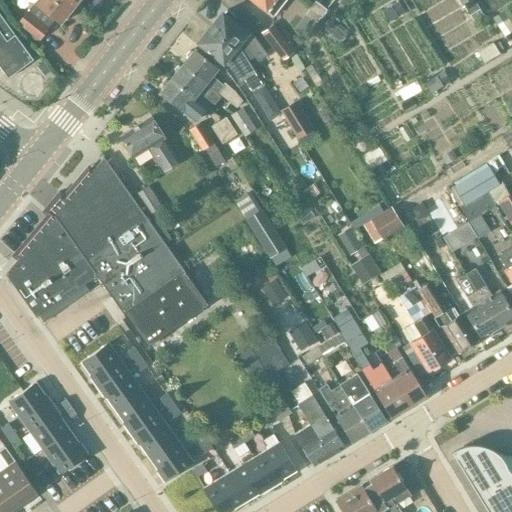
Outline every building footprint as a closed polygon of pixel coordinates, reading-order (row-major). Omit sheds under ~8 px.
[(41,0),(38,5),(61,24),(76,5),(70,0),(41,0)] [(251,0),(272,16),(284,0),(251,0)] [(473,0),(460,0),(472,19),(481,13),(473,0)] [(398,1),(391,5),(392,6),(398,16),(404,12),(398,1)] [(310,8),(320,16),(325,10),(315,2),(310,8)] [(241,51),(247,61),(254,56),(258,61),(267,55),(249,30),(245,33),(231,22),(236,16),(226,8),(210,28),(234,46),(233,48),(237,54),(241,51)] [(315,22),(320,16),(310,8),(305,14),(315,22)] [(511,24),(504,11),(493,18),(504,36),(511,30),(511,24)] [(39,41),(48,29),(27,12),(17,24),(27,32),(25,34),(36,43),(38,41),(39,41)] [(0,66),(8,77),(32,59),(0,14),(0,66)] [(333,20),(326,30),(332,34),(339,25),(333,20)] [(292,51),(272,25),(262,33),(282,59),(292,51)] [(210,28),(199,42),(229,66),(238,81),(242,78),(249,89),(250,91),(262,84),(261,82),(247,61),(242,53),(241,51),(237,54),(233,48),(234,46),(210,28)] [(493,45),(478,54),(484,63),(499,54),(493,45)] [(181,62),(206,82),(221,95),(236,106),(241,99),(234,90),(223,82),(221,84),(211,75),(217,67),(193,48),(181,62)] [(44,76),(51,71),(44,62),(37,67),(44,76)] [(181,62),(170,77),(194,97),(205,105),(209,101),(214,103),(221,95),(206,82),(181,62)] [(443,71),(437,75),(437,76),(443,86),(450,82),(443,71)] [(205,105),(194,97),(170,77),(158,92),(193,120),(199,113),(205,105)] [(416,81),(398,90),(403,100),(421,91),(416,81)] [(263,85),(252,93),(262,109),(273,102),(263,85)] [(412,99),(402,105),(406,112),(416,106),(412,99)] [(296,101),(280,110),(297,139),(299,138),(313,130),(314,129),(296,101)] [(243,108),(231,115),(244,136),(256,129),(243,108)] [(162,171),(178,161),(149,115),(118,135),(132,157),(147,148),(162,171)] [(226,118),(211,127),(222,144),(237,135),(226,118)] [(199,124),(189,130),(201,151),(212,144),(199,124)] [(212,145),(202,151),(212,169),(223,162),(212,145)] [(451,150),(442,156),(446,163),(456,157),(451,150)] [(368,152),(362,156),(370,170),(376,166),(368,152)] [(103,158),(4,273),(35,318),(38,316),(41,321),(80,294),(76,289),(96,275),(146,347),(206,305),(103,158)] [(386,161),(376,167),(380,174),(391,168),(386,161)] [(492,203),(485,191),(498,183),(487,166),(453,187),(464,204),(471,216),(492,203)] [(385,179),(379,183),(382,189),(389,185),(385,179)] [(148,186),(137,193),(154,221),(166,214),(148,186)] [(298,193),(287,200),(295,212),(306,205),(298,193)] [(511,193),(497,203),(511,226),(511,225),(511,193)] [(441,201),(426,210),(443,237),(452,232),(457,228),(441,201)] [(378,205),(368,211),(372,218),(382,212),(378,205)] [(372,218),(371,219),(382,237),(402,225),(391,206),(382,212),(372,218)] [(269,256),(284,247),(261,209),(245,219),(269,256)] [(286,210),(277,216),(283,225),(291,219),(286,210)] [(469,221),(468,222),(478,238),(490,231),(480,215),(469,221)] [(452,252),(461,246),(452,232),(443,237),(452,252)] [(357,251),(363,247),(355,233),(341,242),(350,255),(357,251)] [(511,249),(499,257),(507,269),(504,271),(511,282),(505,286),(511,297),(511,249)] [(368,255),(352,266),(363,283),(380,272),(368,255)] [(305,276),(319,268),(314,259),(300,267),(305,276)] [(473,269),(465,274),(498,327),(505,323),(509,324),(511,322),(511,297),(505,286),(498,291),(490,296),(473,269)] [(465,274),(455,280),(471,307),(464,311),(457,315),(474,342),(480,338),(483,336),(488,337),(492,335),(493,330),(498,327),(465,274)] [(275,278),(263,285),(273,301),(284,293),(275,278)] [(426,284),(416,290),(427,306),(430,312),(447,340),(456,353),(457,352),(464,348),(468,349),(473,346),(474,342),(457,315),(452,307),(444,312),(426,284)] [(414,287),(397,297),(413,322),(430,312),(427,306),(416,290),(414,287)] [(347,327),(355,322),(347,309),(339,314),(332,318),(340,331),(347,327)] [(378,310),(371,315),(379,327),(386,323),(378,310)] [(413,322),(401,329),(409,341),(410,343),(427,371),(430,369),(434,370),(439,367),(440,363),(456,353),(447,340),(430,312),(413,322)] [(324,319),(312,327),(316,332),(327,325),(324,319)] [(304,321),(288,331),(301,351),(317,341),(304,321)] [(326,340),(337,333),(331,322),(327,325),(319,329),(326,340)] [(340,331),(339,332),(362,369),(369,365),(359,348),(352,337),(361,331),(355,322),(347,327),(340,331)] [(269,329),(247,343),(264,371),(274,365),(278,371),(290,363),(269,329)] [(321,356),(343,343),(337,333),(315,347),(321,356)] [(108,343),(81,363),(98,387),(125,367),(108,343)] [(247,343),(233,351),(250,379),(264,371),(247,343)] [(427,371),(410,343),(402,347),(420,376),(427,371)] [(131,348),(126,351),(133,361),(140,357),(133,347),(131,348)] [(321,356),(315,347),(301,356),(307,365),(321,356)] [(395,350),(388,354),(393,362),(399,373),(390,378),(407,406),(411,404),(413,405),(418,402),(418,399),(425,394),(401,357),(400,357),(395,350)] [(140,357),(133,361),(140,371),(145,368),(146,366),(140,357)] [(362,369),(361,370),(366,379),(390,417),(397,412),(400,413),(406,410),(406,407),(407,406),(390,378),(381,364),(373,370),(369,365),(362,369)] [(125,367),(98,387),(114,410),(142,391),(125,367)] [(250,379),(263,399),(276,420),(289,412),(264,371),(250,379)] [(356,374),(339,385),(351,404),(368,431),(370,429),(373,430),(377,427),(378,424),(385,419),(361,382),(356,374)] [(36,382),(8,401),(26,426),(53,406),(36,382)] [(326,384),(319,389),(350,441),(357,437),(360,439),(365,436),(366,432),(368,431),(351,404),(339,385),(330,390),(326,384)] [(142,391),(114,410),(131,434),(158,414),(142,391)] [(164,395),(160,398),(167,408),(173,404),(166,394),(164,395)] [(296,404),(308,424),(328,455),(343,446),(311,395),(296,404)] [(173,404),(167,408),(174,418),(178,415),(180,414),(173,404)] [(53,406),(26,426),(42,449),(70,430),(53,406)] [(158,414),(131,434),(148,457),(175,438),(158,414)] [(8,424),(1,428),(8,438),(15,433),(8,424)] [(312,465),(328,455),(308,424),(292,434),(312,465)] [(250,428),(240,435),(244,442),(254,435),(250,428)] [(70,430),(42,449),(60,474),(87,454),(70,430)] [(15,433),(8,438),(15,448),(22,443),(15,433)] [(240,435),(229,441),(233,448),(234,448),(244,442),(240,435)] [(175,438),(148,457),(165,481),(192,462),(175,438)] [(212,448),(205,438),(199,443),(206,453),(212,448)] [(279,442),(254,458),(271,487),(297,471),(279,442)] [(455,458),(488,511),(511,511),(511,456),(509,456),(504,456),(501,455),(499,453),(492,450),(483,446),(482,446),(480,446),(474,445),(468,445),(465,446),(462,447),(457,449),(454,450),(451,452),(455,458)] [(0,471),(0,480),(17,505),(36,492),(4,447),(0,449),(0,455),(7,466),(0,471)] [(254,458),(228,473),(246,502),(271,487),(254,458)] [(202,464),(192,470),(196,477),(206,471),(202,464)] [(369,479),(388,511),(400,511),(394,502),(408,494),(391,466),(369,479)] [(41,472),(35,476),(42,486),(49,481),(41,472)] [(228,473),(203,488),(217,511),(229,511),(246,502),(228,473)] [(388,511),(369,479),(334,500),(341,511),(388,511)] [(0,511),(7,511),(17,505),(0,480),(0,511)]
